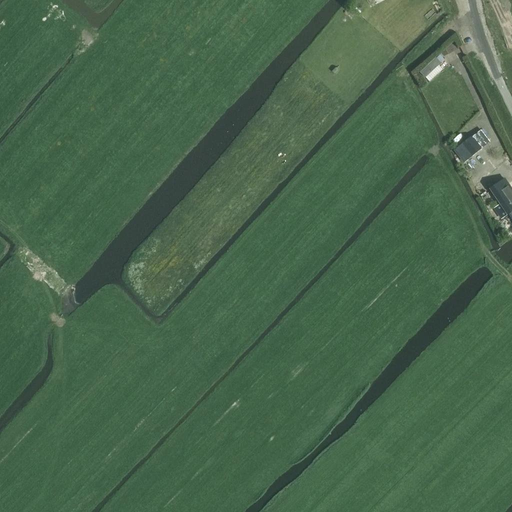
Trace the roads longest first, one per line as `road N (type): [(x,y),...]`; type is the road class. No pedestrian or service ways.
road 1 (track): [(470,18),(435,37),(403,70),(488,252),(511,281)]
road 2 (track): [(0,195),(116,56),(210,0)]
